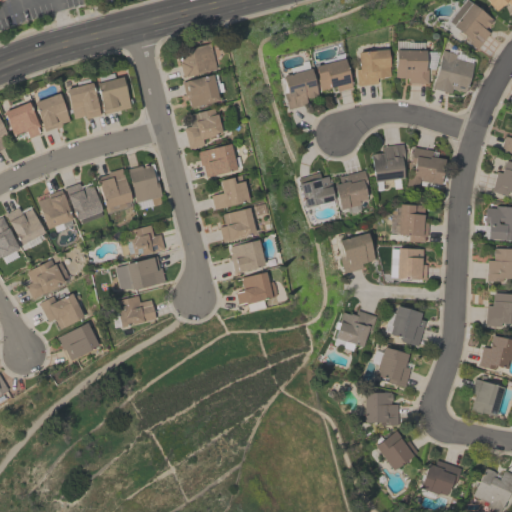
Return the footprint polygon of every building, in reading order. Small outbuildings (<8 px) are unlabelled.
[(467,0),(490,18),(489,20),(490,21),(486,26),(485,26),(483,28),(488,32),(475,49),(462,39),(464,36),(451,26),(452,25),(447,21),(463,0),(467,0)] [(511,0),(511,2),(509,5),(505,2),(501,6),(500,5),(494,10),(484,0),(511,0)] [(422,42),(422,50),(423,50),(422,66),(426,67),(426,83),(406,83),(406,78),(395,77),(393,77),(393,49),(394,49),(394,40),(406,41),(406,42),(422,42)] [(215,69),(181,77),(177,62),(178,61),(176,50),(208,43),(215,69)] [(355,85),(354,69),(357,69),(356,51),(386,49),(388,76),(380,76),(380,77),(375,78),(375,84),(355,85)] [(471,62),(463,92),(449,89),(448,93),(430,88),(440,50),(454,54),(453,57),(471,62)] [(313,66),(343,58),(350,87),(330,92),(329,87),(318,90),(316,79),(317,79),(313,66)] [(285,109),(281,93),(284,92),(280,76),(309,69),(316,94),(314,95),(314,96),(307,98),(307,97),(303,98),(305,104),(285,109)] [(121,77),(128,107),(101,114),(94,83),(98,82),(97,76),(112,73),(113,79),(121,77)] [(216,99),(189,107),(186,94),(183,95),(179,81),(209,73),(210,75),(215,74),(217,83),(220,82),(222,91),(214,93),(216,99)] [(71,118),(64,89),(90,83),(98,115),(84,118),(83,115),(71,118)] [(67,120),(59,123),(60,125),(42,131),(32,102),(57,93),(67,120)] [(21,131),(11,135),(1,112),(26,101),(37,126),(35,127),(37,132),(36,133),(37,134),(27,138),(26,137),(25,137),(23,132),(22,133),(21,131)] [(186,114),(212,108),(213,114),(215,113),(220,134),(200,138),(202,145),(187,149),(182,127),(189,125),(186,114)] [(511,153),(499,150),(503,136),(511,137),(511,132),(511,128),(511,153)] [(195,151),(228,144),(234,169),(204,177),(201,165),(199,166),(195,151)] [(369,154),(381,152),(380,146),(401,144),(403,161),(400,161),(402,178),(372,181),(369,154)] [(443,159),(439,184),(419,180),(418,185),(405,182),(407,173),(411,174),(412,165),(408,164),(411,147),(431,150),(430,157),(443,159)] [(511,162),(511,193),(506,192),(505,195),(490,191),(495,171),(500,173),(503,160),(511,162)] [(136,209),(125,169),(139,165),(140,167),(149,165),(152,179),(155,178),(160,196),(157,196),(159,203),(136,209)] [(95,177),(106,174),(106,172),(120,168),(130,206),(104,213),(96,181),(95,177)] [(366,200),(357,202),(358,204),(339,209),(332,185),(338,183),(336,176),(362,170),(366,186),(362,187),(366,200)] [(332,205),(317,209),(316,204),(302,208),(295,178),(317,173),(318,178),(326,176),(332,200),(331,200),(332,205)] [(208,195),(220,192),(217,180),(230,177),(230,176),(239,174),(240,180),(242,180),(247,200),(212,209),(208,195)] [(63,188),(77,182),(79,189),(90,185),(100,210),(99,211),(100,215),(79,223),(78,219),(74,220),(65,195),(63,188)] [(71,225),(54,231),(52,226),(45,229),(34,201),(47,196),(46,194),(59,189),(70,219),(69,220),(71,225)] [(397,203),(412,205),(412,204),(412,203),(422,204),(421,221),(426,222),(425,236),(423,236),(422,242),(407,241),(407,235),(395,234),(397,203)] [(511,206),(511,239),(486,238),(487,223),(482,222),(483,207),(494,208),(494,205),(511,206)] [(39,240),(21,250),(6,221),(7,221),(3,214),(16,207),(20,214),(30,208),(42,232),(37,235),(39,240)] [(224,225),(221,213),(246,207),(253,232),(220,241),(216,226),(224,225)] [(0,216),(17,248),(13,250),(16,256),(3,262),(0,257),(0,216)] [(128,230),(148,225),(150,235),(158,234),(162,249),(150,252),(127,258),(126,254),(120,255),(117,242),(123,240),(124,237),(130,236),(128,230)] [(333,236),(342,233),(343,237),(364,231),(372,259),(359,263),(360,267),(341,273),(336,257),(338,257),(333,241),(334,241),(333,236)] [(232,272),(228,255),(229,254),(227,246),(256,239),(262,265),(232,272)] [(424,279),(394,278),(394,277),(388,276),(389,248),(395,249),(395,248),(420,249),(420,264),(425,264),(424,279)] [(511,248),(511,278),(501,278),(501,281),(485,280),(485,260),(491,260),(492,248),(511,248)] [(162,281),(130,289),(130,288),(116,288),(111,267),(154,256),(157,268),(159,268),(162,281)] [(31,298),(24,285),(30,282),(24,271),(49,259),(51,264),(52,264),(53,264),(59,262),(68,279),(31,298)] [(238,277),(263,271),(266,282),(271,281),(274,294),(269,296),(269,297),(261,299),(263,306),(247,310),(245,304),(244,304),(244,303),(237,305),(233,292),(240,290),(240,289),(241,289),(238,277)] [(58,329),(53,318),(46,321),(36,303),(50,295),(53,301),(69,293),(82,317),(58,329)] [(484,325),(485,305),(490,305),(490,295),(491,295),(491,293),(511,294),(511,323),(499,323),(499,326),(484,325)] [(148,299),(153,319),(118,327),(118,325),(112,327),(109,312),(115,311),(113,300),(136,295),(137,302),(148,299)] [(423,321),(415,346),(399,341),(400,337),(388,334),(390,326),(388,325),(394,306),(419,313),(417,319),(423,321)] [(360,347),(352,344),(350,350),(331,343),(333,338),(332,338),(335,329),(331,328),(334,321),(336,322),(340,312),(347,315),(348,314),(353,315),(355,310),(374,316),(369,331),(366,330),(360,347)] [(55,337),(84,322),(97,345),(69,360),(63,349),(61,350),(55,337)] [(476,365),(480,346),(487,348),(489,335),(511,340),(511,350),(510,360),(508,360),(506,369),(494,366),(493,369),(476,365)] [(402,387),(386,382),(387,379),(378,376),(375,374),(377,367),(375,366),(381,347),(405,354),(402,366),(408,368),(402,387)] [(469,409),(473,394),(468,392),(472,378),(478,380),(477,381),(501,387),(492,416),(469,409)] [(395,424),(379,424),(379,422),(362,422),(362,392),(389,392),(389,393),(390,393),(390,401),(389,401),(389,404),(395,404),(395,424)] [(391,470),(373,446),(394,430),(403,442),(406,440),(415,452),(391,470)] [(458,468),(453,484),(450,483),(445,494),(437,491),(436,494),(417,487),(426,463),(432,466),(434,459),(458,468)] [(511,484),(500,509),(470,496),(483,467),(485,468),(492,471),(494,472),(492,477),(497,479),(502,469),(511,474),(511,484)]
